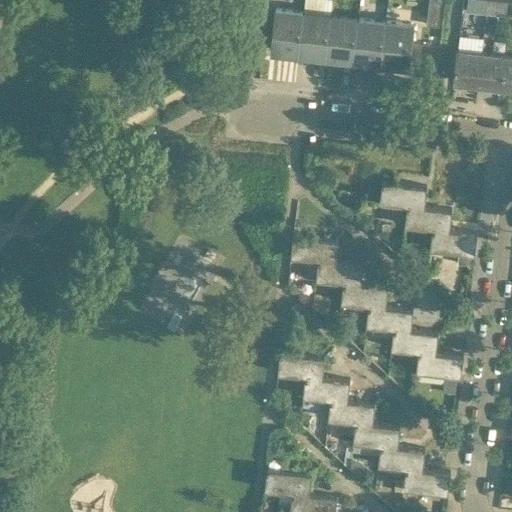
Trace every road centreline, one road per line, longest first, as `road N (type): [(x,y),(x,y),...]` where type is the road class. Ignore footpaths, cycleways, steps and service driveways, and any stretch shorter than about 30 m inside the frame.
road 1 (residential): [(511,153),(475,511)]
road 2 (residential): [(511,139),(264,109)]
